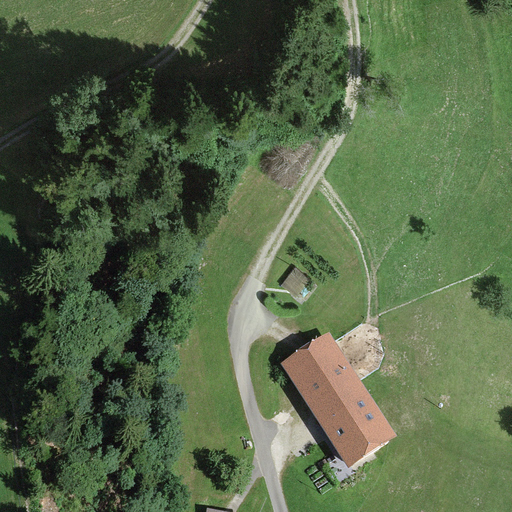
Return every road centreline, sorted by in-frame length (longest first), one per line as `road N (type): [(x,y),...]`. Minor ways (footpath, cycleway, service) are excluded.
road 1 (track): [(256,278),(346,120),(357,65),(350,0)]
road 2 (track): [(207,0),(159,59),(0,144)]
road 3 (track): [(256,278),(241,323),(240,362),(280,511)]
road 4 (track): [(314,176),(356,231),(372,287),(371,327)]
